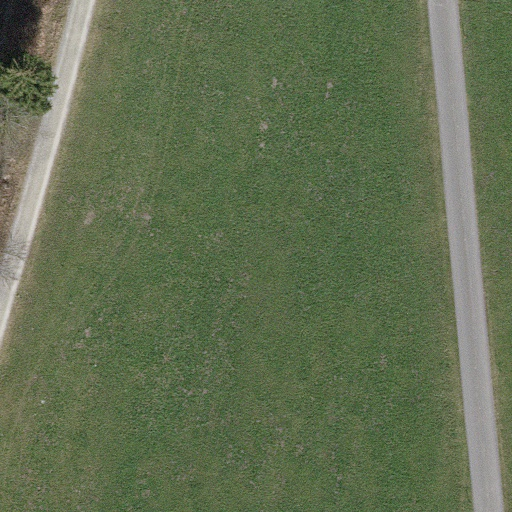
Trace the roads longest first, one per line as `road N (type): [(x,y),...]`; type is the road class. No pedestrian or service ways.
road 1 (track): [(444,0),(492,511)]
road 2 (track): [(85,0),(0,312)]
